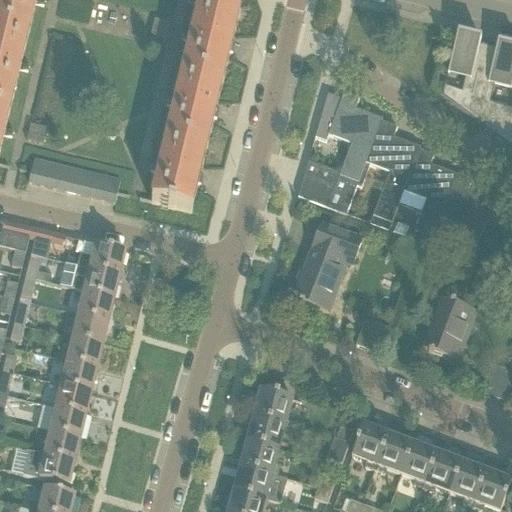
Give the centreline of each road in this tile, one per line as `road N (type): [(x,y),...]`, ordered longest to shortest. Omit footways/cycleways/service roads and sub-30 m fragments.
road 1 (residential): [(511,434),(217,326)]
road 2 (residential): [(230,260),(298,0)]
road 3 (residential): [(230,260),(0,200)]
road 4 (residential): [(160,511),(217,326)]
